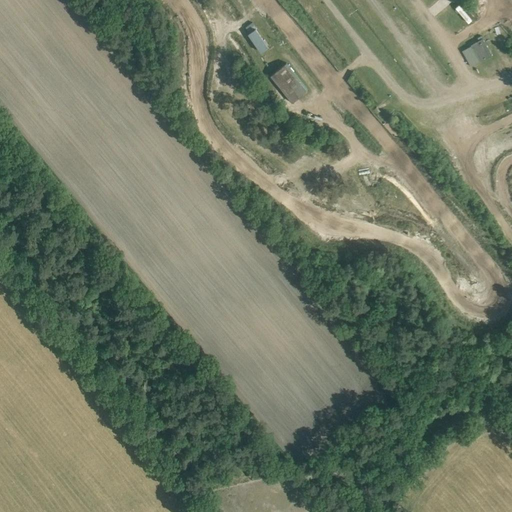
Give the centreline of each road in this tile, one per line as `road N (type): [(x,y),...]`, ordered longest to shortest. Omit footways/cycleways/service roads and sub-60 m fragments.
road 1 (track): [(325,0),(406,100),(447,100)]
road 2 (track): [(371,0),(447,100)]
